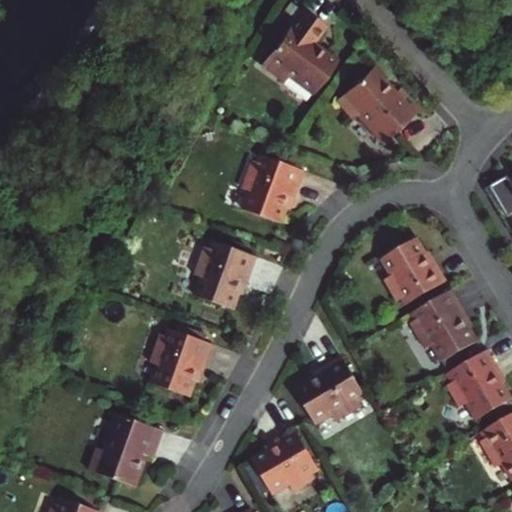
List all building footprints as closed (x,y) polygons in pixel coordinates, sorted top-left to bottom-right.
[(273,37),(276,40),(258,65),(282,83),(287,77),(311,95),(335,61),(309,42),(322,26),(299,9),(291,19),(288,17),(273,37)] [(348,123),(343,130),(363,144),(368,137),(384,149),(415,107),(387,88),(382,96),(368,85),(344,120),(348,123)] [(290,200),(301,171),(258,156),(256,164),(252,163),(248,161),(238,189),(245,192),(238,210),(277,224),(282,209),(286,199),(290,200)] [(511,172),(508,174),(505,169),(487,179),(505,209),(511,204),(511,172)] [(424,254),(415,239),(379,258),(382,263),(376,266),(373,268),(387,292),(395,288),(405,305),(446,281),(435,262),(430,265),(424,254)] [(187,274),(195,277),(187,299),(225,313),(230,299),(234,289),(239,291),(249,261),(206,246),(203,253),(198,252),(195,250),(187,274)] [(429,251),(424,254),(430,265),(435,262),(429,251)] [(382,263),(379,258),(373,261),(376,266),(382,263)] [(468,329),(462,318),(466,315),(450,288),(410,311),(414,318),(409,321),(406,322),(421,349),(429,344),(439,361),(475,341),(468,329)] [(230,299),(235,301),(239,291),(234,289),(230,299)] [(405,314),(409,321),(414,318),(410,311),(405,314)] [(462,318),(468,329),(473,326),(466,315),(462,318)] [(212,352),(170,337),(167,346),(162,344),(155,341),(145,368),(156,372),(150,390),(188,404),(192,393),(197,379),(202,380),(212,352)] [(485,348),(445,372),(451,382),(445,385),(443,387),(455,408),(464,403),(474,420),(509,400),(498,382),(492,371),(497,368),(485,348)] [(311,374),(302,379),(286,389),(305,422),(323,411),(328,420),(355,405),(351,398),(356,395),(333,354),(308,369),(311,374)] [(503,379),(497,368),(492,371),(498,382),(503,379)] [(299,374),(302,379),(311,374),(308,369),(299,374)] [(439,375),(445,385),(451,382),(445,372),(439,375)] [(192,393),(197,394),(202,380),(197,379),(192,393)] [(511,411),(480,430),(484,438),(479,441),(477,443),(491,468),(499,463),(509,481),(511,478),(511,411)] [(94,455),(86,477),(134,494),(146,462),(152,465),(162,439),(113,421),(100,458),(94,455)] [(263,497),(281,486),(285,494),(307,481),(303,474),(309,470),(286,430),(268,440),(271,445),(261,451),(243,461),(263,497)] [(474,433),(479,441),(484,438),(480,430),(474,433)] [(268,440),(258,446),(261,451),(271,445),(268,440)] [(89,511),(63,501),(60,510),(50,506),(48,511),(89,511)]
